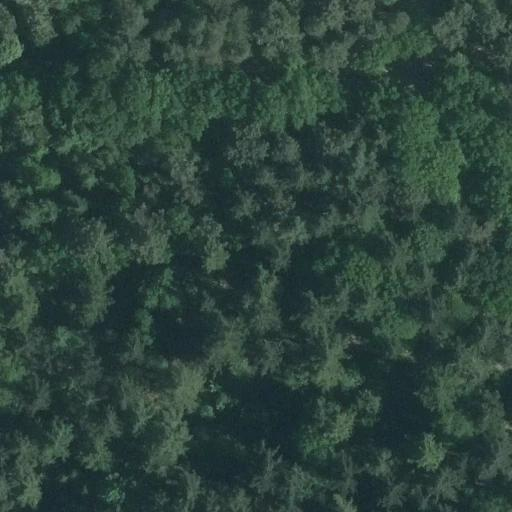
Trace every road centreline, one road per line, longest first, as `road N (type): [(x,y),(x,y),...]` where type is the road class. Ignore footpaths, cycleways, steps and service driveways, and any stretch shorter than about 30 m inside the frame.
road 1 (track): [(0,65),(419,72)]
road 2 (track): [(0,311),(234,511)]
road 3 (track): [(511,259),(431,117),(419,72)]
